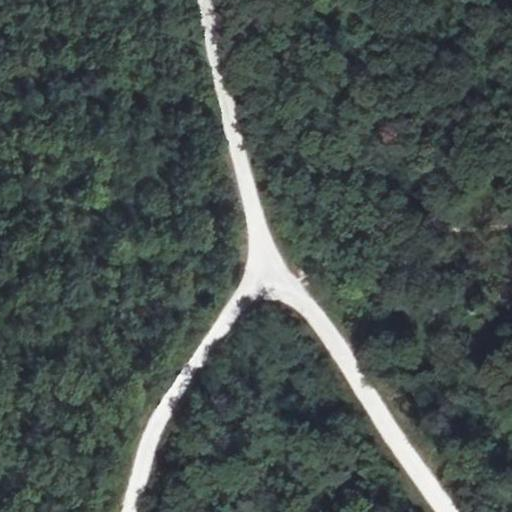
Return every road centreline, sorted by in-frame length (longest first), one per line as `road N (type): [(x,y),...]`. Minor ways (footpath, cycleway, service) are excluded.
road 1 (track): [(275,266),(441,511)]
road 2 (track): [(275,266),(207,337),(152,424),(126,511)]
road 3 (track): [(204,0),(251,207),(275,266)]
